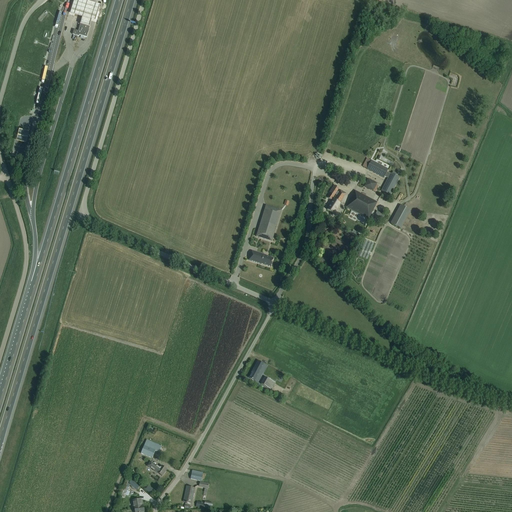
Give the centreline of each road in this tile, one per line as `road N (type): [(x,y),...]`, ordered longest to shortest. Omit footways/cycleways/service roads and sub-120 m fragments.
road 1 (motorway): [(0,438),(130,0)]
road 2 (unclassified): [(275,304),(92,223),(84,209),(144,0)]
road 3 (unknown): [(275,304),(310,233),(318,172),(357,183),(354,167),(275,166),(231,285)]
road 4 (motorway): [(118,0),(36,276)]
road 5 (unclassified): [(511,403),(432,378),(275,304)]
road 6 (unclassified): [(155,511),(275,304)]
road 7 (unclassified): [(0,356),(26,254),(0,152)]
road 8 (motorway): [(36,276),(0,398)]
